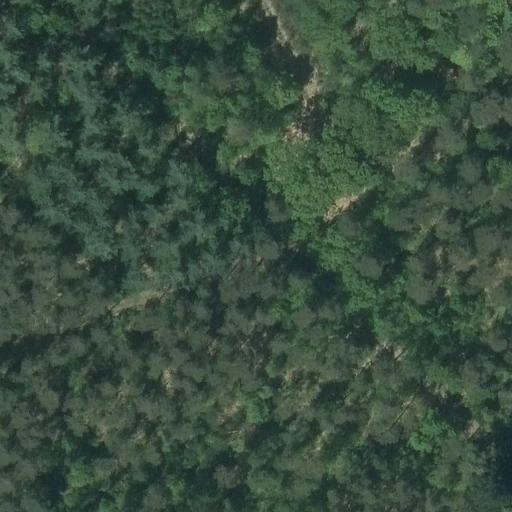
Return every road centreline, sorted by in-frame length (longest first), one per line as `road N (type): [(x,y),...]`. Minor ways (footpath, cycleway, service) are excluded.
road 1 (track): [(257,213),(277,177),(374,108),(390,62),(392,0)]
road 2 (track): [(266,196),(290,106),(274,48),(235,0)]
